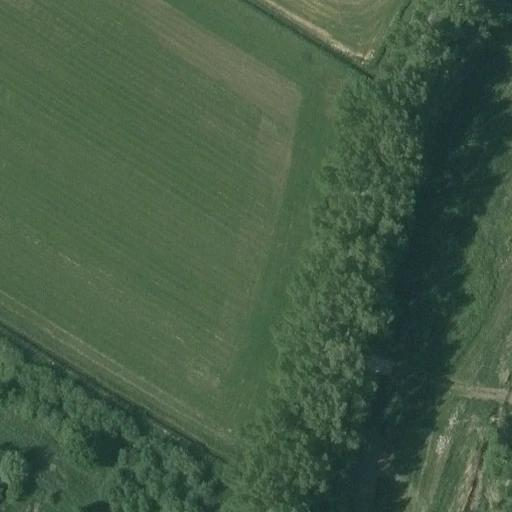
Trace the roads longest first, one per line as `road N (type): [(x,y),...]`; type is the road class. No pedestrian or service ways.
road 1 (unclassified): [(273,511),(380,168),(449,0)]
road 2 (track): [(511,403),(469,386),(431,511)]
road 3 (track): [(469,386),(511,272)]
